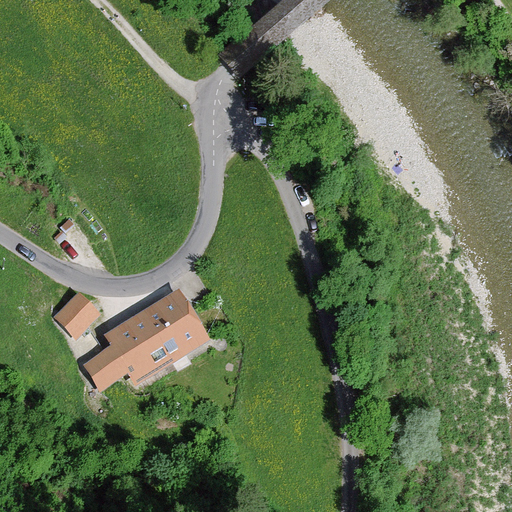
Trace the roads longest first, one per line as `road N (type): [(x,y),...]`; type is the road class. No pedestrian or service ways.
road 1 (unclassified): [(345,511),(343,389),(313,260),(277,169),(249,133),(213,111)]
road 2 (unclassified): [(213,111),(208,214),(192,252),(170,272),(143,284),(100,286),(0,232)]
road 3 (track): [(98,0),(213,111)]
road 4 (unclassified): [(310,0),(222,76),(213,111)]
